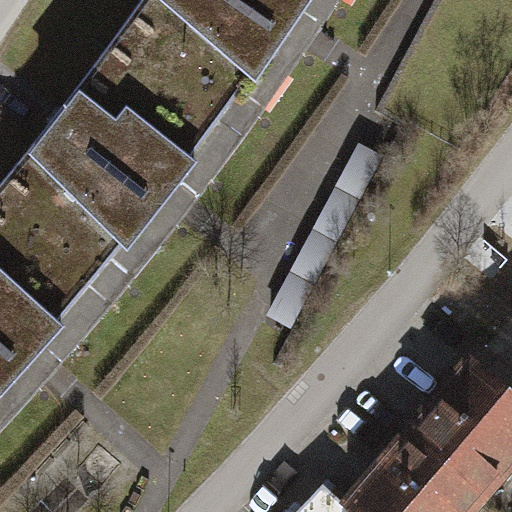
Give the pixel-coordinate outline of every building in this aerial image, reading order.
[(173,0),(144,44),(245,130),(339,0),(173,0)] [(144,44),(0,214),(0,216),(102,310),(245,130),(144,44)] [(0,216),(0,422),(102,310),(0,216)] [(503,511),(511,501),(511,391),(484,367),(416,443),(499,511),(503,511)] [(499,511),(416,443),(356,511),(351,511),(335,495),(317,511),(499,511)]
